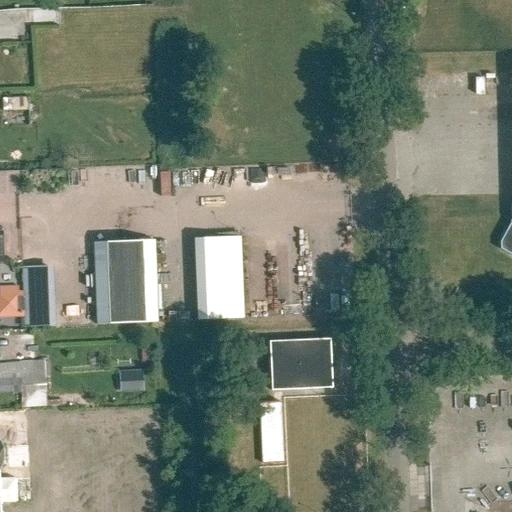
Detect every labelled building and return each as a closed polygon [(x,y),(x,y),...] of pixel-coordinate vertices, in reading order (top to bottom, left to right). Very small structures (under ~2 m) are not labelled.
[(511,222),(500,243),(500,250),(511,256),(511,222)] [(93,243),(96,326),(157,324),(155,241),(93,243)] [(241,243),(197,244),(200,324),(244,322),(241,243)] [(23,295),(0,296),(0,318),(24,317),(24,328),(49,328),(47,267),(23,268),(23,295)] [(330,340),(269,343),(271,392),(332,389),(330,340)] [(0,381),(19,380),(21,408),(46,407),(44,362),(21,363),(21,364),(17,364),(16,348),(0,348),(0,381)] [(280,404),(260,404),(262,464),(283,463),(280,404)] [(0,511),(1,511),(1,503),(16,503),(15,478),(0,478),(0,476),(0,470),(0,467),(0,465),(0,511)]
